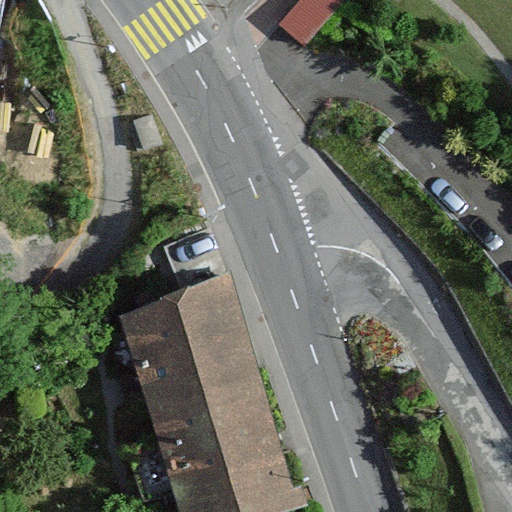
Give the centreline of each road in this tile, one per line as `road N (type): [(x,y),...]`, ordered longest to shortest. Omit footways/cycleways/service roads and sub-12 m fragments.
road 1 (unclassified): [(279,254),(336,251),(393,280),(511,469)]
road 2 (tertiary): [(139,0),(228,130),(279,254)]
road 3 (tertiary): [(279,254),(367,511)]
